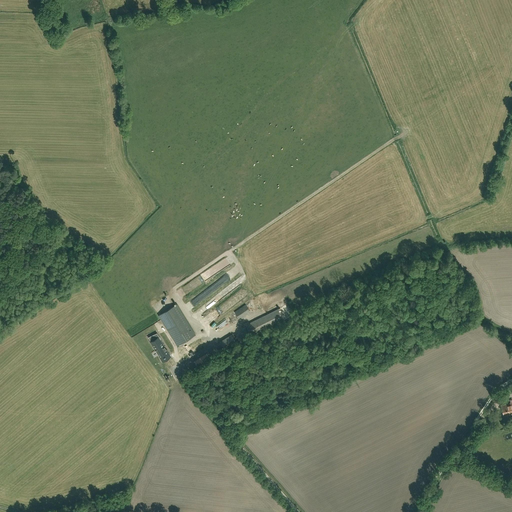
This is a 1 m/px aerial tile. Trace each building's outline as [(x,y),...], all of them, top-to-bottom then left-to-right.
[(209,310),(216,301),(212,299),(206,307),(209,310)] [(214,316),(216,318),(235,305),(231,299),(209,314),(211,318),(214,316)] [(177,304),(163,312),(159,315),(177,345),(195,335),(177,304)] [(248,305),(235,311),(239,318),(251,312),(248,305)] [(278,309),(249,323),(248,322),(245,323),(251,335),(283,320),(278,309)] [(166,356),(165,355),(169,353),(160,339),(159,337),(160,337),(157,333),(154,334),(152,336),(154,339),(151,342),(150,342),(153,346),(154,345),(161,358),(164,356),(164,357),(166,356)] [(220,342),(223,346),(235,339),(232,335),(220,342)] [(200,341),(182,351),(182,352),(187,359),(205,349),(200,341)] [(198,367),(210,360),(207,354),(195,361),(198,367)] [(504,416),(511,414),(511,402),(501,405),(504,416)]
